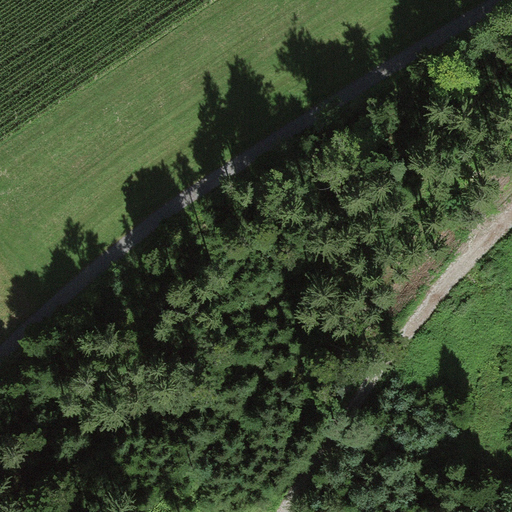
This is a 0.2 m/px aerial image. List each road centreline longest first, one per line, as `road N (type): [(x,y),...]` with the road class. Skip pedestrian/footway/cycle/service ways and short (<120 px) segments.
road 1 (unclassified): [(0,349),(80,274),(278,135),(506,0)]
road 2 (track): [(511,205),(452,266),(283,511)]
